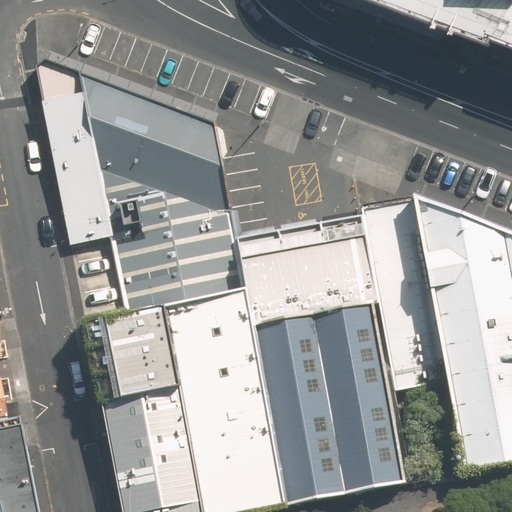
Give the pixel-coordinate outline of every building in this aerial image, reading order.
[(511,0),(398,0),(489,34),(490,29),(511,36),(511,0)] [(110,237),(126,318),(167,310),(247,295),(238,245),(214,127),(47,63),(40,69),(74,244),(110,237)] [(511,238),(412,200),(359,210),(361,222),(377,309),(392,389),(448,379),(464,472),(511,463),(511,238)] [(247,295),(254,332),(377,309),(361,222),(238,245),(247,295)] [(204,511),(261,511),(287,507),(254,332),(247,295),(167,310),(182,390),(204,511)] [(377,309),(254,332),(287,507),(410,484),(392,389),(377,309)] [(89,324),(104,405),(182,390),(167,310),(126,318),(89,324)] [(0,424),(10,423),(2,383),(0,383),(0,424)] [(204,511),(182,390),(104,405),(123,511),(204,511)] [(0,511),(38,511),(21,421),(10,423),(0,424),(0,511)]
